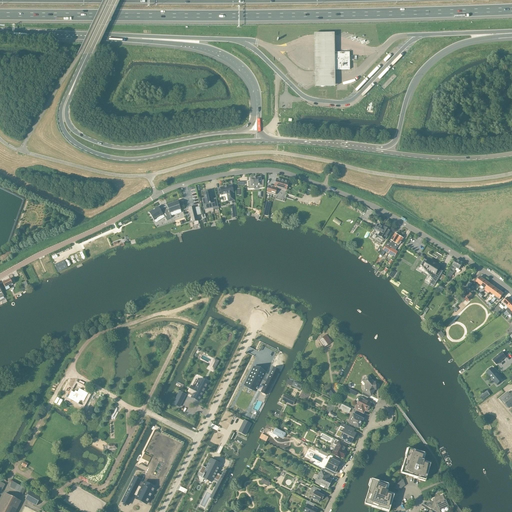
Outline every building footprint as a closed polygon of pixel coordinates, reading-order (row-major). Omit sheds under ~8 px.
[(333,34),(312,34),(313,88),(334,87),(333,69),(333,52),(333,34)] [(350,69),(349,52),(333,52),(333,69),(350,69)] [(259,188),(263,188),(264,180),(261,180),(260,177),(257,178),(257,177),(256,177),(256,178),(254,178),(254,177),(254,178),(250,178),(250,181),(248,181),(248,189),(254,188),(254,186),(259,186),(259,188)] [(267,192),(266,194),(269,194),(271,195),(272,195),(276,196),(276,199),(284,201),(285,198),(286,197),(286,194),(287,193),(285,193),(286,190),(287,188),(288,188),(289,185),(288,184),(288,182),(276,179),(276,180),(275,180),(276,181),(274,187),(269,186),(267,192)] [(234,201),(233,193),(232,185),(220,188),(218,189),(219,195),(222,194),(222,195),(227,194),(228,199),(229,198),(230,202),(234,201)] [(205,198),(202,199),(203,205),(207,204),(208,209),(217,207),(216,200),(213,201),(212,193),(211,191),(203,192),(205,198)] [(153,210),(149,213),(154,220),(163,215),(166,221),(171,218),(170,213),(181,209),(178,202),(167,205),(167,206),(160,210),(158,207),(155,209),(155,210),(154,211),(153,210)] [(194,206),(188,208),(192,222),(198,221),(194,206)] [(381,245),(388,234),(388,235),(390,233),(389,232),(390,231),(384,227),(383,227),(378,224),(370,238),(374,240),(373,242),(375,243),(376,241),(381,245)] [(388,253),(399,236),(395,233),(391,240),(392,241),(390,245),(387,243),(382,250),(388,253)] [(395,250),(398,245),(399,245),(403,238),(399,236),(388,253),(394,257),(397,252),(395,250)] [(425,259),(422,264),(425,266),(422,272),(428,275),(425,280),(434,286),(443,271),(439,269),(441,266),(431,260),(429,259),(428,261),(425,259)] [(450,279),(456,268),(459,270),(463,263),(456,259),(453,266),(447,277),(450,279),(449,279),(450,279)] [(481,286),(485,280),(480,277),(476,282),(481,286)] [(12,284),(10,279),(2,283),(5,288),(12,284)] [(486,289),(490,284),(485,280),(481,286),(486,289)] [(490,293),(494,287),(490,284),(486,289),(490,293)] [(495,296),(499,291),(494,287),(490,293),(495,296)] [(495,296),(491,301),(493,302),(497,297),(500,299),(504,294),(499,291),(495,296)] [(506,310),(511,303),(511,301),(508,297),(503,302),(501,305),(504,308),(500,313),(501,314),(506,310)] [(326,335),(318,340),(324,348),(332,342),(326,335)] [(148,345),(142,358),(151,360),(149,364),(153,366),(151,370),(156,372),(157,368),(162,370),(163,366),(172,370),(182,347),(175,344),(170,355),(148,345)] [(502,352),(492,360),(496,364),(506,357),(502,352)] [(214,359),(209,368),(213,371),(218,361),(214,359)] [(253,368),(244,385),(255,391),(259,384),(263,387),(260,392),(265,395),(277,374),(271,371),(265,382),(261,380),(264,374),(253,368)] [(489,371),(487,373),(497,385),(502,380),(493,368),(490,370),(489,370),(489,371)] [(364,392),(362,396),(369,399),(370,396),(371,396),(375,390),(376,390),(376,383),(374,383),(369,377),(365,377),(364,378),(363,381),(366,385),(366,386),(365,387),(365,388),(366,389),(367,390),(366,393),(364,392)] [(191,386),(188,392),(192,394),(191,397),(199,402),(208,384),(200,380),(195,388),(191,386)] [(294,381),(291,386),(301,391),(304,386),(294,381)] [(71,391),(67,398),(72,401),(74,402),(78,404),(80,401),(81,401),(84,402),(88,394),(89,394),(90,395),(90,394),(82,390),(79,389),(77,392),(74,390),(74,391),(75,391),(74,392),(72,391),(71,391)] [(180,392),(176,397),(182,401),(185,395),(180,392)] [(502,402),(504,401),(509,407),(511,404),(511,393),(510,396),(507,392),(499,399),(502,402)] [(284,395),(281,400),(293,406),(295,400),(284,395)] [(182,401),(176,397),(173,404),(179,407),(182,401)] [(370,406),(372,404),(361,398),(355,410),(364,414),(365,411),(367,412),(368,410),(369,409),(371,407),(370,406)] [(342,404),(340,409),(349,413),(351,409),(342,404)] [(357,415),(354,414),(349,423),(359,428),(363,420),(357,416),(357,415)] [(54,444),(62,428),(56,425),(58,421),(51,417),(49,421),(46,420),(44,424),(43,424),(41,427),(42,428),(41,429),(44,430),(42,434),(48,437),(46,440),(54,444)] [(250,424),(244,421),(242,424),(242,425),(240,428),(239,431),(238,431),(238,432),(239,432),(244,435),(245,435),(247,431),(247,432),(247,431),(248,428),(249,428),(249,427),(250,424),(250,425),(250,424)] [(339,431),(336,436),(341,438),(345,441),(345,442),(350,445),(350,443),(351,444),(356,434),(353,433),(355,430),(343,423),(341,427),(345,429),(343,433),(339,431)] [(283,439),(285,434),(275,428),(272,434),(283,439)] [(336,440),(334,444),(337,446),(332,454),(341,459),(341,457),(344,459),(347,452),(344,451),(347,445),(339,441),(339,442),(336,440)] [(408,449),(401,474),(426,481),(431,465),(424,463),(424,461),(423,461),(425,454),(408,449)] [(146,450),(143,455),(151,458),(153,454),(146,450)] [(341,464),(340,463),(330,458),(324,471),(334,476),(335,473),(337,474),(338,469),(339,469),(338,469),(339,467),(340,467),(341,467),(341,466),(341,465),(341,464)] [(211,460),(210,460),(209,463),(206,468),(202,466),(197,475),(198,475),(199,473),(203,475),(201,477),(202,478),(203,477),(211,481),(212,482),(214,478),(220,481),(214,493),(217,494),(215,498),(216,498),(229,473),(224,470),(221,476),(216,473),(220,465),(219,464),(219,465),(211,461),(211,460)] [(322,470),(315,482),(321,485),(320,487),(324,489),(325,487),(328,489),(333,480),(328,478),(330,475),(322,470)] [(134,477),(122,502),(128,505),(133,495),(137,497),(136,498),(146,504),(154,488),(144,482),(141,488),(138,486),(140,480),(134,477)] [(372,480),(365,504),(389,511),(394,496),(387,493),(388,492),(386,492),(388,485),(372,480)] [(319,502),(321,499),(323,500),(322,500),(323,500),(325,496),(324,496),(320,494),(321,490),(314,486),(310,493),(313,495),(311,498),(312,499),(312,498),(319,502)] [(27,493),(25,496),(26,497),(25,499),(36,506),(41,498),(30,491),(28,494),(27,493)] [(5,493),(0,503),(0,511),(15,511),(21,501),(5,493)] [(433,506),(429,504),(427,507),(435,511),(440,511),(440,510),(448,507),(445,501),(443,495),(432,500),(434,504),(433,506)] [(316,511),(318,510),(312,507),(314,504),(307,501),(305,504),(308,505),(304,511),(316,511)]
